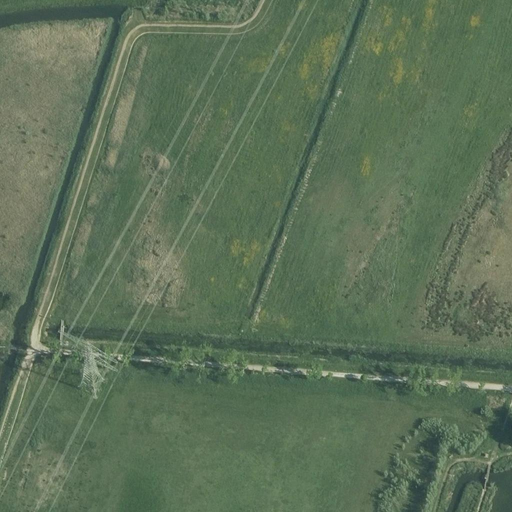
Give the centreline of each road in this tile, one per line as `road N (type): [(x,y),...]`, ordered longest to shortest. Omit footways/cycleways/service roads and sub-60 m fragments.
road 1 (unknown): [(261,0),(239,25),(130,31),(0,434)]
road 2 (track): [(511,389),(38,350)]
